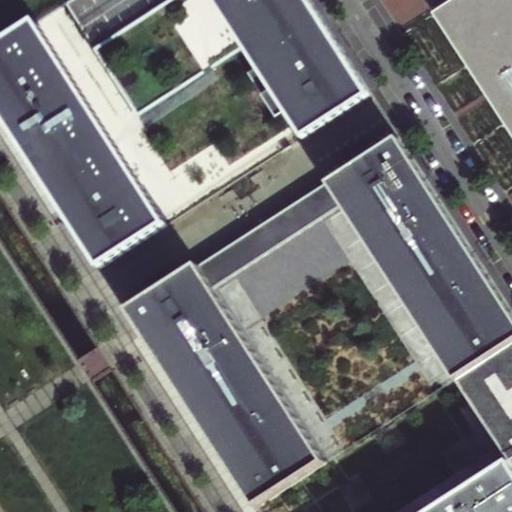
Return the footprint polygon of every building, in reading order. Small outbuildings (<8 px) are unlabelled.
[(215,0),(71,0),(67,3),(96,49),(116,37),(154,96),(134,109),(139,116),(246,48),(215,0)] [(215,0),(246,48),(304,137),(377,90),(360,64),(318,0),(215,0)] [(511,0),(454,0),(434,12),(487,91),(489,95),(491,99),(511,130),(511,0)] [(0,100),(95,244),(107,263),(168,224),(38,21),(0,45),(0,100)] [(116,37),(96,49),(134,109),(154,96),(116,37)] [(511,297),(423,161),(404,132),(334,177),(462,373),(511,340),(511,297)] [(333,456),(206,261),(135,305),(155,333),(264,502),(333,456)] [(511,511),(511,340),(462,373),(511,449),(511,456),(426,511),(511,511)]
